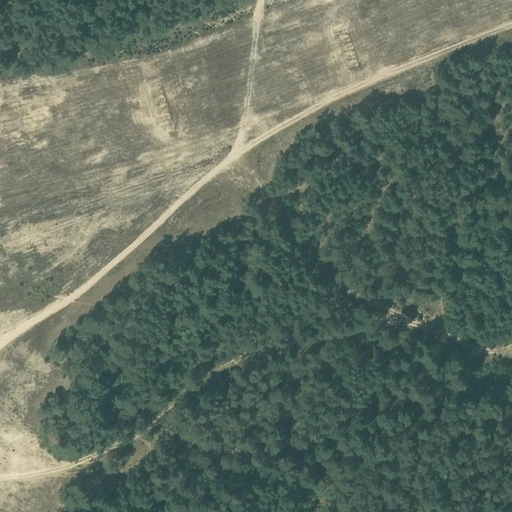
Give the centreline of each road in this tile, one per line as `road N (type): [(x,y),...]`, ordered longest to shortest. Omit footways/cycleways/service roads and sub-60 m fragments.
road 1 (track): [(0,476),(49,471),(103,451),(204,380),(268,348),(410,323),(475,348),(511,347)]
road 2 (track): [(0,345),(77,293),(236,154)]
road 3 (track): [(236,154),(352,90),(511,27)]
road 4 (track): [(236,154),(261,0)]
